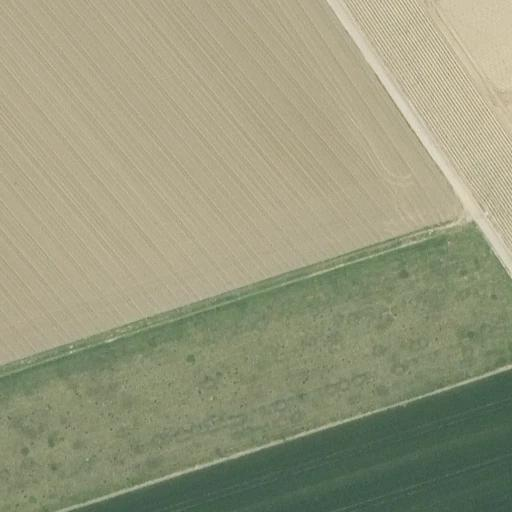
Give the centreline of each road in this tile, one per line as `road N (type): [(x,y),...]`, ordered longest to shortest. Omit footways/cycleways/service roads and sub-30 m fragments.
road 1 (track): [(0,371),(479,219)]
road 2 (track): [(331,0),(511,268)]
